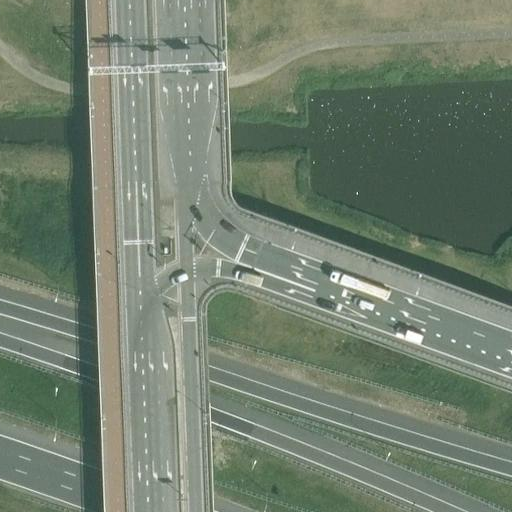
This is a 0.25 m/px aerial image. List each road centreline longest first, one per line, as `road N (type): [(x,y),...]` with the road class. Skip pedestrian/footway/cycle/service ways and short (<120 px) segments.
road 1 (motorway): [(511,467),(0,304)]
road 2 (motorway): [(447,511),(296,447),(0,340)]
road 3 (tertiary): [(128,0),(138,304)]
road 4 (tertiary): [(197,511),(190,263)]
road 5 (motorway): [(511,344),(286,259)]
road 6 (tertiary): [(138,304),(152,511)]
road 7 (tertiary): [(187,182),(182,0)]
road 8 (motorway): [(131,511),(0,465)]
road 9 (motorway): [(286,259),(213,228),(187,182)]
